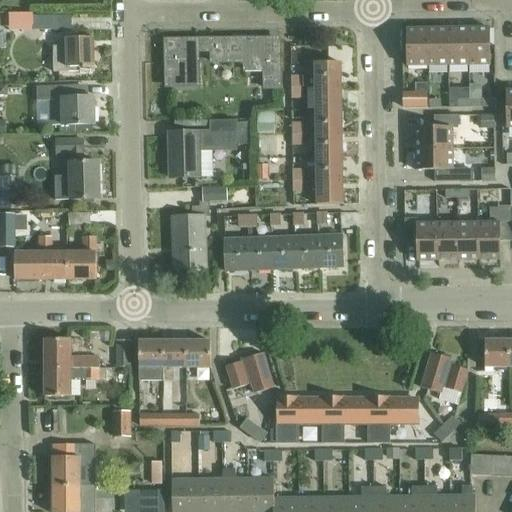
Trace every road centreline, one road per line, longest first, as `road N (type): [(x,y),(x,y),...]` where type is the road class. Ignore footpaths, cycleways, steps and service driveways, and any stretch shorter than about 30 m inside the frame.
road 1 (residential): [(377,307),(371,8)]
road 2 (residential): [(133,310),(129,14)]
road 3 (residential): [(133,310),(377,307)]
road 4 (residential): [(223,13),(371,8)]
road 5 (residential): [(10,312),(11,459)]
road 6 (residential): [(371,8),(511,5)]
road 7 (residential): [(377,307),(511,304)]
road 8 (residential): [(10,312),(133,310)]
